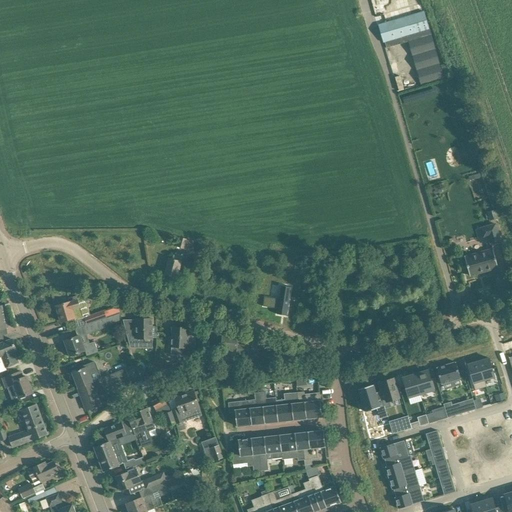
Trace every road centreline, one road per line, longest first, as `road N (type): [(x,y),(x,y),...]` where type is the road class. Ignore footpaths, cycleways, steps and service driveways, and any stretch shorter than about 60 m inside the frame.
road 1 (unclassified): [(335,347),(162,299),(74,248),(51,243),(3,254)]
road 2 (unclassified): [(458,325),(365,0)]
road 3 (tertiary): [(73,435),(3,254)]
road 4 (unknown): [(442,425),(373,444),(394,511)]
road 5 (residential): [(462,492),(442,425),(511,405)]
road 6 (track): [(73,435),(157,374),(184,365)]
road 7 (unclassified): [(458,325),(335,347)]
